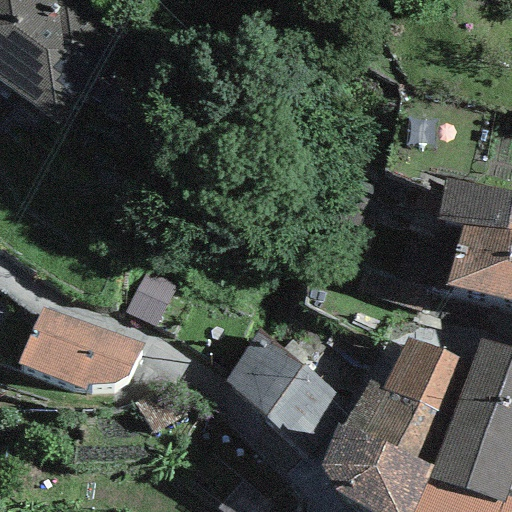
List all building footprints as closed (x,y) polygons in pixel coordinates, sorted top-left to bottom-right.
[(0,0),(0,91),(56,134),(130,41),(73,0),(0,0)] [(444,286),(511,303),(511,190),(445,179),(436,220),(463,224),(444,286)] [(172,287),(144,273),(123,313),(151,328),(172,287)] [(142,353),(42,315),(19,371),(82,398),(87,392),(112,392),(128,385),(142,353)] [(336,394),(258,330),(226,382),(300,450),(336,394)] [(450,410),(511,432),(511,349),(478,337),(469,361),(450,410)] [(450,410),(469,361),(407,339),(381,386),(369,381),(345,425),(337,424),(319,468),(333,489),(370,511),(413,511),(425,479),(450,410)] [(511,478),(511,432),(450,410),(425,479),(502,505),(506,497),(511,478)] [(502,505),(425,479),(413,511),(511,511),(511,498),(506,497),(502,505)]
